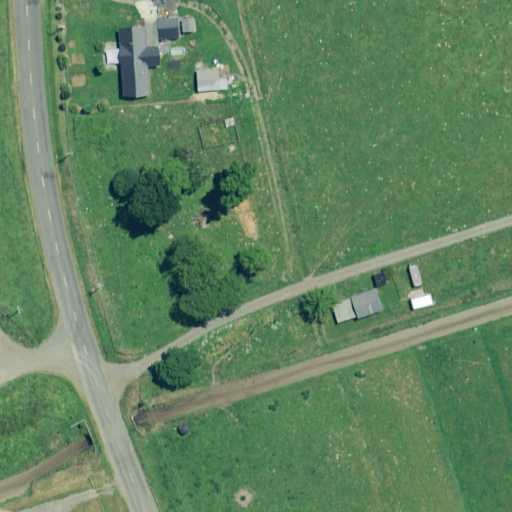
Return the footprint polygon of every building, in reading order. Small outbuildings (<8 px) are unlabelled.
[(181,39),(180,18),(159,20),(160,40),(181,39)] [(196,33),(197,20),(186,20),(185,32),(196,33)] [(148,47),(146,27),(121,29),(125,98),(152,97),(150,67),(163,66),(162,46),(148,47)] [(221,80),(220,70),(199,71),(200,92),(230,90),(229,80),(221,80)] [(151,114),(150,106),(110,108),(111,116),(151,114)] [(384,311),(378,291),(354,298),(360,318),(384,311)] [(356,318),(351,301),(334,305),(339,323),(356,318)]
